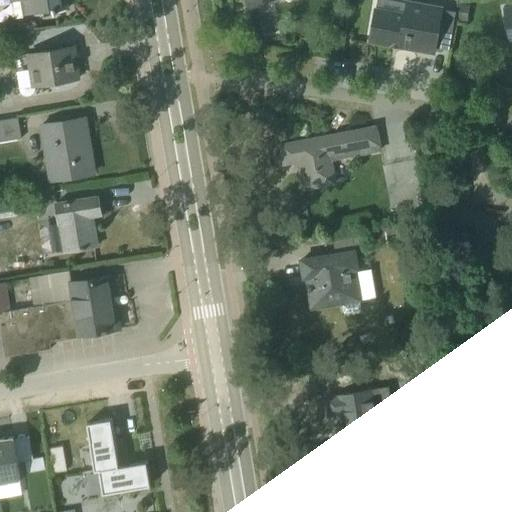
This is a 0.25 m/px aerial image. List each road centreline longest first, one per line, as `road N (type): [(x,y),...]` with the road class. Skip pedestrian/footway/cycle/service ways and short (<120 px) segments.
road 1 (secondary): [(141,0),(203,358)]
road 2 (secondary): [(226,354),(165,0)]
road 3 (residential): [(212,79),(511,126)]
road 4 (residential): [(0,393),(203,358)]
road 5 (secondary): [(252,511),(226,354)]
road 6 (secondary): [(203,358),(229,511)]
